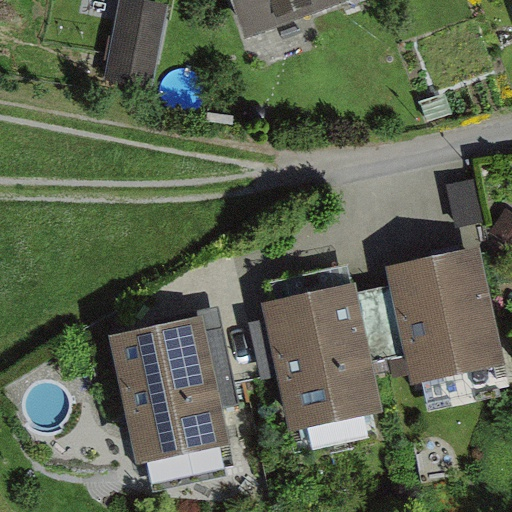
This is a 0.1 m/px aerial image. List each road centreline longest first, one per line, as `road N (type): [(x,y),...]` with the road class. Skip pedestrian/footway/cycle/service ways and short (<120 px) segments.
road 1 (track): [(0,110),(316,170),(511,132)]
road 2 (track): [(0,199),(202,191),(316,170)]
